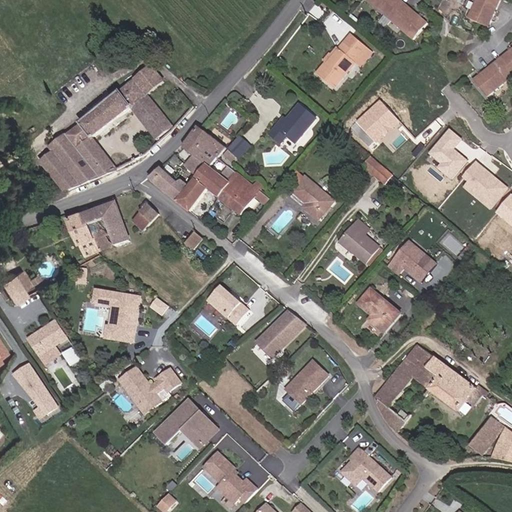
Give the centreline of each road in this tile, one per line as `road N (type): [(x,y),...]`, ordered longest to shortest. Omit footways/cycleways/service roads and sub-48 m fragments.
road 1 (residential): [(369,390),(346,347),(247,252),(135,175)]
road 2 (unclassified): [(135,175),(191,126),(298,0)]
road 3 (unclassified): [(0,224),(135,175)]
road 4 (residential): [(369,390),(286,480)]
